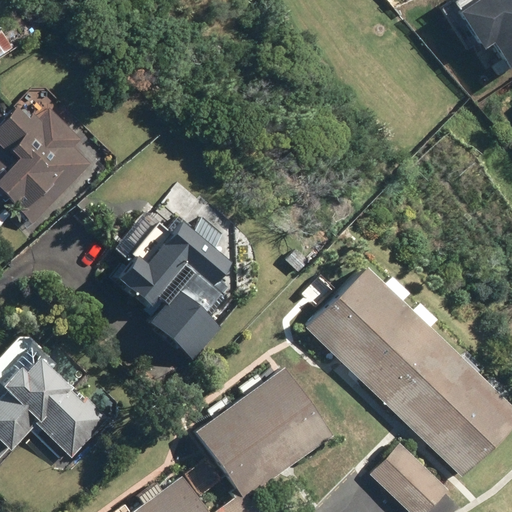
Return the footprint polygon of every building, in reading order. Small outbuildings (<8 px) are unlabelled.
[(511,0),(452,0),(439,8),(468,52),(489,39),(510,72),(511,71),(511,0)] [(0,56),(12,45),(0,31),(0,56)] [(13,104),(2,116),(0,113),(0,228),(1,229),(18,211),(30,222),(87,162),(72,147),(81,137),(43,101),(27,117),(13,104)] [(229,224),(180,180),(161,201),(176,215),(136,261),(129,255),(111,276),(146,306),(182,265),(206,286),(228,261),(210,245),(229,224)] [(511,410),(360,264),(300,326),(458,477),(511,421),(511,410)] [(218,332),(170,290),(143,322),(191,363),(218,332)] [(28,338),(16,338),(0,354),(0,462),(28,433),(62,465),(106,420),(39,357),(43,352),(28,338)] [(279,365),(189,430),(231,487),(227,490),(231,496),(209,511),(204,511),(177,474),(124,511),(255,511),(244,497),(330,435),(279,365)] [(422,511),(447,485),(399,442),(368,476),(408,511),(422,511)]
